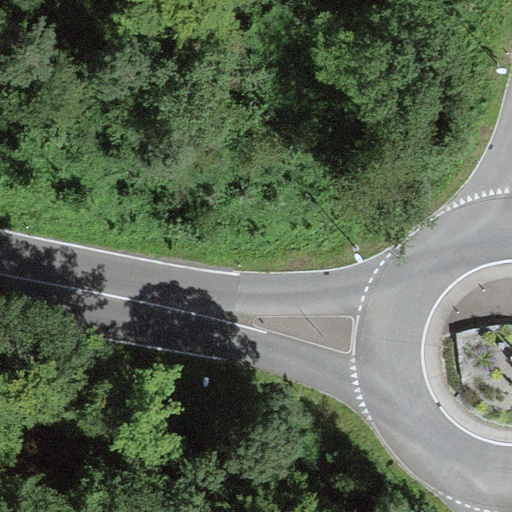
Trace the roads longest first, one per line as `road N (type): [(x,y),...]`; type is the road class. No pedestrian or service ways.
road 1 (primary): [(188,309),(354,380),(412,416)]
road 2 (primary): [(419,276),(188,309)]
road 3 (primary): [(188,309),(0,273)]
road 4 (primary): [(419,276),(395,337),(412,416)]
